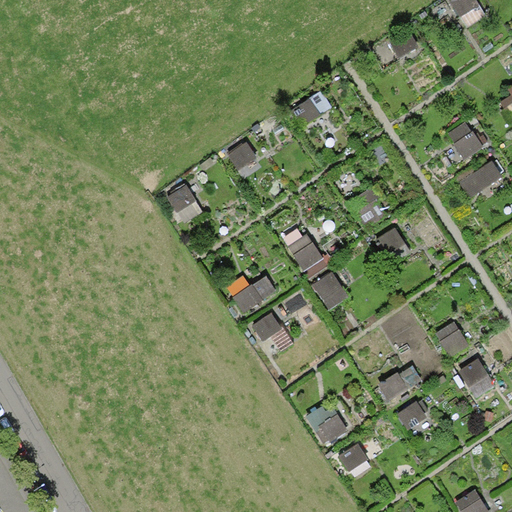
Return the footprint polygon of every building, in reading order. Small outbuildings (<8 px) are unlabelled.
[(470,0),(453,0),(449,3),(460,20),(476,10),(470,0)] [(408,37),(391,47),(398,61),(416,51),(408,37)] [(308,105),(291,117),(301,130),(317,119),(308,105)] [(479,151),(471,139),(455,149),(463,161),(479,151)] [(245,149),(228,160),(236,173),(254,163),(245,149)] [(499,182),(491,169),(460,188),(468,201),(499,182)] [(184,190),(166,201),(175,217),(194,206),(184,190)] [(382,221),(374,207),(356,218),(365,231),(382,221)] [(408,258),(394,235),(377,245),(391,268),(408,258)] [(303,274),(319,264),(305,242),(289,252),(303,274)] [(344,303),(330,279),(312,290),(326,314),(344,303)] [(260,305),(251,291),(232,303),(241,317),(260,305)] [(288,348),(271,320),(252,331),(268,359),(288,348)] [(453,331),(436,341),(447,359),(464,349),(453,331)] [(477,367),(460,378),(475,402),(492,391),(477,367)] [(415,409),(397,420),(405,434),(424,423),(415,409)] [(314,434),(322,447),(343,435),(336,422),(314,434)] [(357,452),(341,462),(352,481),(369,471),(357,452)] [(482,511),(473,498),(457,508),(459,511),(482,511)]
